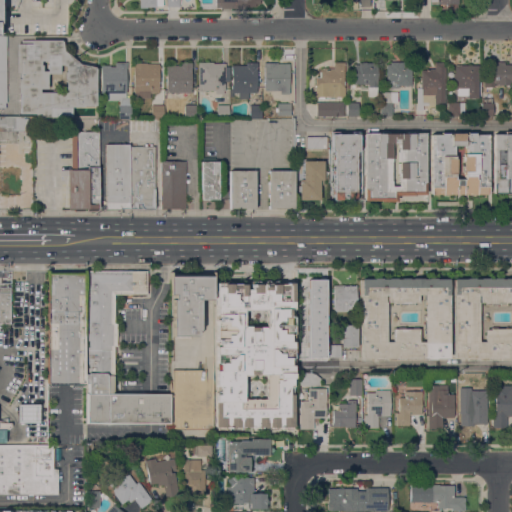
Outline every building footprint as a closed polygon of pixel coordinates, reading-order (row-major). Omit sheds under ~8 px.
[(259,0),(259,3),(254,3),(254,6),(245,6),(245,8),(219,8),(219,7),(215,7),(215,0),(259,0)] [(357,0),(357,8),(343,8),(343,0),(357,0)] [(35,116),(35,114),(20,114),(20,92),(18,92),(18,78),(20,78),(20,72),(16,72),(16,43),(21,43),(21,40),(62,40),(64,50),(80,63),(96,67),(96,105),(83,105),(83,107),(71,107),(71,116),(35,116)] [(321,68),(333,68),(333,61),(344,62),(344,81),(344,84),(343,97),(340,97),(336,97),(336,96),(329,96),(329,97),(325,97),(325,96),(324,96),(324,98),(317,98),(317,97),(314,96),(315,77),(315,76),(319,76),(319,71),(320,69),(321,69),(321,68)] [(389,64),(389,61),(407,62),(407,64),(411,64),(411,85),(402,85),(402,86),(398,86),(398,88),(386,88),(386,64),(389,64)] [(511,85),(494,84),(488,84),(488,82),(487,82),(487,64),(491,64),(491,61),(504,61),(504,64),(511,64),(511,85)] [(146,62),(146,63),(158,63),(158,66),(160,66),(160,69),(158,69),(158,93),(150,93),(150,97),(133,97),(133,62),(146,62)] [(166,65),(180,65),(180,62),(191,62),(191,92),(166,92),(166,65)] [(212,62),(212,63),(224,63),(224,91),(220,91),(220,93),(215,93),(215,90),(197,90),(197,62),(212,62)] [(238,98),(238,92),(232,92),(232,96),(229,96),(229,88),(231,88),(231,65),(245,65),(245,62),(256,62),(256,92),(248,92),(248,98),(238,98)] [(264,67),(263,67),(263,62),(277,62),(277,63),(289,63),(288,94),(270,94),(270,90),(263,90),(264,67)] [(368,83),(353,83),(353,62),(376,62),(376,96),(368,96),(368,83)] [(413,102),(423,102),(423,94),(422,94),(422,92),(420,92),(420,79),(421,79),(421,75),(420,75),(420,68),(434,68),(434,62),(445,62),(444,104),(434,104),(434,102),(425,102),(425,115),(413,115),(413,111),(413,102)] [(125,63),(101,63),(100,99),(119,100),(119,105),(125,105),(125,63)] [(478,98),(467,97),(467,95),(457,95),(457,88),(454,88),(454,82),(453,82),(453,73),(454,73),(454,64),(478,65),(478,98)] [(396,91),(396,102),(392,102),(391,115),(380,115),(380,91),(396,91)] [(343,102),(343,116),(315,115),(316,101),(343,102)] [(358,102),(358,115),(346,115),(346,102),(358,102)] [(447,102),(464,102),(464,115),(447,115),(447,102)] [(492,102),(492,115),(481,115),(481,102),(492,102)] [(290,103),(290,115),(277,115),(277,103),(290,103)] [(163,104),(163,118),(151,118),(151,104),(163,104)] [(195,104),(195,118),(184,118),(184,104),(195,104)] [(228,104),(228,117),(216,117),(216,104),(228,104)] [(261,104),(261,118),(255,118),(255,119),(251,119),(251,118),(249,118),(249,104),(261,104)] [(32,116),(32,130),(0,130),(0,116),(4,116),(32,116)] [(67,169),(71,169),(71,132),(98,132),(98,208),(96,208),(96,209),(86,209),(83,209),(74,209),(74,208),(67,208),(67,169)] [(334,199),(334,187),(332,187),(332,182),(334,182),(334,181),(332,181),(332,176),(334,176),(334,173),(332,173),(332,159),(334,159),(334,151),(330,151),(330,132),(338,132),(338,133),(351,133),(351,132),(358,132),(359,151),(355,151),(355,156),(357,156),(357,174),(355,174),(355,176),(357,176),(357,181),(356,181),(356,182),(357,182),(357,187),(355,187),(355,190),(357,190),(357,193),(356,193),(356,198),(341,198),(341,199),(334,199)] [(380,201),(380,200),(364,200),(364,133),(381,133),(381,132),(388,132),(388,133),(396,133),(406,133),(406,132),(413,132),(425,132),(425,194),(415,194),(415,195),(396,195),(396,201),(380,201)] [(442,195),(442,194),(430,194),(430,134),(440,134),(440,133),(448,133),(448,134),(450,134),(450,133),(457,133),(457,132),(463,132),(463,134),(467,134),(467,132),(475,132),(475,134),(488,134),(488,194),(476,194),(470,194),(448,194),(448,195),(442,195)] [(511,194),(506,194),(506,193),(493,193),(493,134),(505,134),(505,132),(511,132),(511,194)] [(326,136),(326,148),(305,148),(305,136),(326,136)] [(129,208),(121,208),(121,209),(105,209),(105,144),(129,144),(129,146),(129,208)] [(154,146),(154,208),(129,208),(129,146),(154,146)] [(323,170),(325,170),(325,177),(323,177),(323,184),(319,184),(319,199),(299,200),(299,191),(297,191),(297,185),(299,185),(299,179),(301,179),(301,165),(298,165),(298,161),(301,161),(301,159),(307,159),(307,160),(323,160),(323,170)] [(185,208),(160,208),(160,161),(185,161),(185,208)] [(218,199),(201,199),(201,161),(218,161),(218,199)] [(0,194),(0,168),(8,168),(8,165),(12,165),(12,166),(18,166),(18,169),(20,169),(20,174),(19,174),(19,189),(20,190),(20,193),(17,193),(16,194),(13,194),(12,193),(10,193),(10,194),(0,194)] [(255,208),(229,208),(229,170),(254,170),(255,208)] [(293,170),(293,208),(268,208),(268,170),(293,170)] [(170,408),(169,408),(169,422),(87,423),(87,394),(89,394),(89,383),(84,383),(84,374),(88,374),(88,336),(85,336),(85,330),(88,330),(87,301),(85,301),(85,294),(88,294),(88,278),(87,278),(87,272),(146,272),(147,293),(114,294),(114,323),(116,323),(116,345),(113,345),(114,394),(170,393),(170,408)] [(49,383),(48,273),(83,273),(84,374),(84,383),(49,383)] [(212,276),(212,299),(200,299),(200,329),(199,330),(198,331),(198,334),(196,336),(188,336),(188,339),(173,339),(172,299),(175,299),(175,294),(170,294),(170,276),(212,276)] [(427,359),(427,358),(404,357),(404,359),(396,359),(396,357),(383,357),(383,359),(374,359),(374,358),(361,358),(361,278),(374,279),(374,278),(382,278),(388,278),(396,278),(401,278),(401,277),(409,277),(409,278),(412,278),(423,278),(428,278),(436,278),(449,278),(448,357),(436,357),(436,359),(427,359)] [(511,357),(496,357),(496,358),(489,358),(489,357),(475,357),(475,358),(467,358),(467,357),(454,357),(454,279),(466,278),(474,278),(480,278),(480,277),(489,277),(489,278),(493,278),(501,278),(511,278),(511,357)] [(285,429),(285,427),(277,427),(277,429),(269,429),(269,427),(268,427),(268,429),(260,429),(260,428),(250,428),(250,429),(242,429),(242,428),(240,428),(240,429),(232,429),(232,428),(225,428),(225,429),(217,429),(217,427),(216,427),(216,402),(216,283),(225,283),(226,281),(227,280),(229,280),(229,281),(242,282),(242,280),(252,280),(252,281),(254,282),(256,280),(257,280),(258,281),(259,282),(264,282),(265,281),(266,280),(267,280),(268,280),(269,281),(269,282),(272,282),(273,280),(274,280),(275,280),(276,281),(277,282),(293,281),(293,394),(294,394),(294,426),(293,426),(293,429),(285,429)] [(302,285),(325,285),(325,292),(326,292),(326,294),(325,294),(325,297),(326,297),(326,299),(325,299),(325,301),(326,301),(326,303),(325,303),(325,311),(317,311),(317,312),(302,312),(302,310),(301,310),(301,305),(302,305),(302,303),(301,303),(301,301),(302,301),(302,297),(301,297),(301,295),(302,295),(302,292),(300,292),(300,289),(302,289),(302,285)] [(333,285),(356,285),(356,309),(347,309),(347,311),(333,311),(333,285)] [(0,286),(10,286),(10,323),(0,323),(0,286)] [(357,346),(341,346),(341,337),(338,337),(338,324),(357,324),(357,346)] [(309,357),(297,357),(297,344),(309,344),(309,357)] [(340,344),(340,357),(328,357),(328,344),(340,344)] [(170,393),(170,389),(172,389),(172,370),(212,369),(213,428),(172,429),(172,408),(170,408),(170,393)] [(320,384),(297,384),(297,372),(310,372),(315,373),(320,378),(320,380),(320,384)] [(361,395),(348,395),(348,391),(349,391),(349,379),(361,378),(361,395)] [(425,414),(427,414),(428,384),(447,384),(447,393),(453,393),(453,417),(441,417),(441,428),(425,428),(425,414)] [(511,416),(506,416),(506,427),(492,427),(492,414),(495,414),(495,385),(511,385),(511,416)] [(486,414),(474,413),(474,425),(460,425),(460,412),(463,412),(463,399),(459,399),(459,387),(470,387),(470,390),(486,390),(486,414)] [(300,423),(298,423),(298,415),(299,415),(299,401),(308,401),(308,388),(325,388),(325,417),(313,417),(313,428),(300,428),(300,423)] [(364,427),(364,415),(367,415),(366,392),(374,392),(374,390),(389,389),(389,415),(377,415),(378,427),(364,427)] [(421,414),(409,414),(409,425),(396,425),(396,412),(398,412),(398,397),(404,397),(404,391),(421,391),(421,414)] [(332,426),(332,410),(338,410),(338,403),(346,403),(346,399),(354,399),(354,426),(332,426)] [(40,404),(40,423),(17,423),(18,403),(40,404)] [(0,423),(11,423),(11,426),(8,429),(6,429),(6,443),(0,442),(0,423)] [(271,454),(253,454),(253,459),(250,459),(250,471),(224,471),(224,461),(227,461),(227,452),(226,452),(226,444),(227,444),(227,440),(250,440),(250,438),(269,439),(271,439),(271,454)] [(211,456),(195,456),(195,454),(193,454),(193,445),(196,445),(196,444),(211,444),(211,456)] [(0,445),(53,445),(52,468),(58,469),(58,495),(0,494),(0,445)] [(144,460),(154,457),(155,462),(173,458),(176,469),(170,470),(171,472),(174,471),(176,480),(178,480),(181,494),(168,497),(167,496),(165,496),(163,484),(157,485),(157,482),(149,484),(144,460)] [(200,469),(204,469),(204,493),(183,493),(183,460),(190,460),(190,459),(200,459),(200,469)] [(151,500),(140,508),(134,498),(129,501),(127,499),(120,504),(102,478),(111,471),(117,480),(128,473),(135,483),(138,481),(151,500)] [(253,476),(253,493),(265,493),(265,498),(266,498),(266,503),(266,507),(246,507),(246,502),(226,502),(226,485),(227,485),(227,476),(253,476)] [(453,496),(464,496),(464,510),(451,510),(451,507),(436,507),(436,502),(409,501),(410,484),(453,484),(453,496)] [(356,488),(356,490),(365,490),(365,487),(387,487),(387,510),(327,510),(327,488),(356,488)] [(98,507),(87,507),(87,495),(85,495),(85,490),(98,490),(98,507)] [(121,511),(112,503),(104,511),(121,511)]
